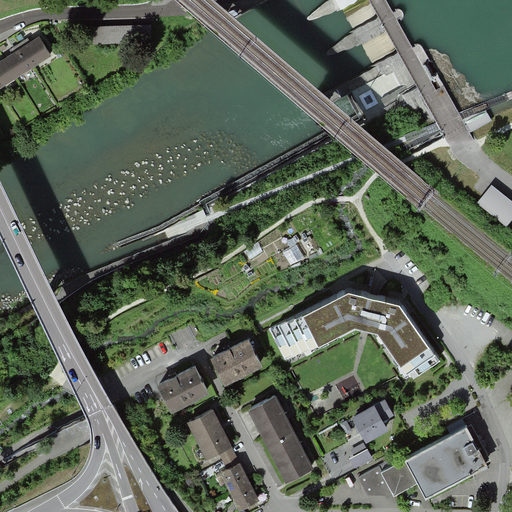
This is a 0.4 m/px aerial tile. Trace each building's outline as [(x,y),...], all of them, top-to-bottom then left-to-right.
[(88,23),(88,40),(153,39),(152,22),(88,23)] [(0,83),(51,51),(40,33),(25,42),(16,48),(0,58),(0,83)] [(373,88),(361,94),(369,108),(380,102),(373,88)] [(511,216),(511,202),(491,186),(477,203),(505,225),(511,216)] [(293,263),(306,255),(298,242),(285,250),(293,263)] [(346,289),(268,329),(288,362),(354,328),(370,332),(404,380),(439,358),(400,302),(397,301),(347,289),(346,289)] [(248,339),(210,357),(223,382),(261,363),(248,339)] [(194,364),(156,384),(168,409),(207,390),(194,364)] [(275,395),(248,408),(282,479),(309,466),(275,395)] [(383,400),(352,416),(365,440),(388,427),(383,419),(391,415),(383,400)] [(230,445),(212,409),(188,420),(206,457),(216,452),(230,445)] [(404,457),(416,481),(423,495),(485,463),(477,446),(466,426),(404,457)] [(369,443),(351,450),(356,464),(374,458),(369,443)] [(237,461),(230,445),(216,452),(223,468),(237,461)] [(404,457),(380,469),(392,493),(416,481),(404,457)] [(237,461),(223,468),(217,472),(237,509),(257,499),(237,461)]
